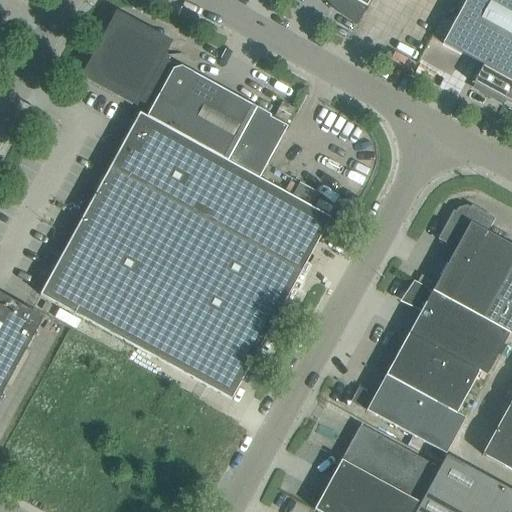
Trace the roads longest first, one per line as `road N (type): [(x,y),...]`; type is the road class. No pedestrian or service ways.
road 1 (unclassified): [(234,511),(442,135)]
road 2 (unclassified): [(442,135),(196,0)]
road 3 (unclassified): [(0,133),(75,0)]
